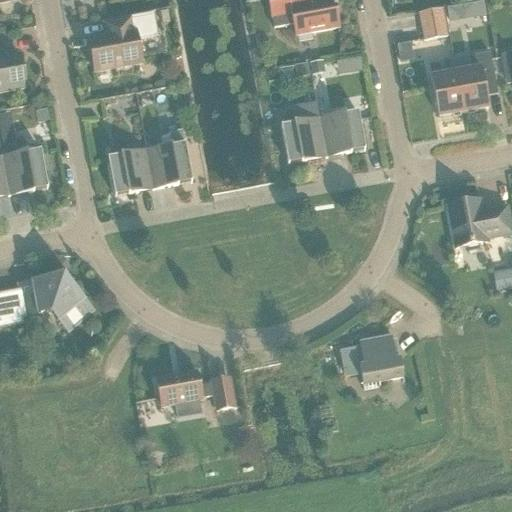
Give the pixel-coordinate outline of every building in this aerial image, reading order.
[(293,26),(295,37),(338,29),(332,0),(328,0),(297,6),(296,0),(267,0),(273,29),(293,26)] [(485,16),(483,4),(471,6),(473,18),(485,16)] [(448,37),(443,9),(417,14),(422,42),(448,37)] [(89,41),(95,73),(141,64),(137,41),(157,37),(153,14),(101,24),(104,38),(89,41)] [(470,72),(455,74),(463,114),(487,110),(485,98),(497,96),(489,53),(467,57),(470,72)] [(511,54),(501,56),(505,81),(511,79),(511,54)] [(0,93),(25,89),(19,56),(0,59),(0,93)] [(438,119),(463,114),(455,74),(431,79),(438,119)] [(319,121),(326,159),(364,152),(357,114),(319,121)] [(326,159),(319,121),(280,128),(287,166),(326,159)] [(162,150),(146,153),(153,191),(191,184),(182,131),(168,134),(169,137),(160,139),(162,150)] [(2,159),(9,198),(47,190),(40,152),(2,159)] [(114,198),(153,191),(146,153),(107,160),(114,198)] [(0,199),(9,198),(2,159),(0,159),(0,199)] [(481,214),(479,202),(447,208),(447,209),(448,209),(456,248),(455,249),(455,250),(487,244),(486,240),(511,235),(506,209),(481,214)] [(511,266),(491,271),(495,289),(511,285),(511,266)] [(91,313),(62,279),(19,287),(21,299),(16,300),(15,294),(0,297),(0,327),(20,324),(19,318),(51,312),(68,332),(91,313)] [(359,344),(359,348),(339,352),(343,376),(360,373),(363,391),(380,388),(379,383),(401,379),(402,384),(404,384),(399,361),(395,361),(391,338),(359,344)] [(156,382),(161,408),(201,401),(201,400),(214,398),(217,413),(233,410),(228,381),(212,384),(212,385),(199,388),(197,375),(156,382)]
